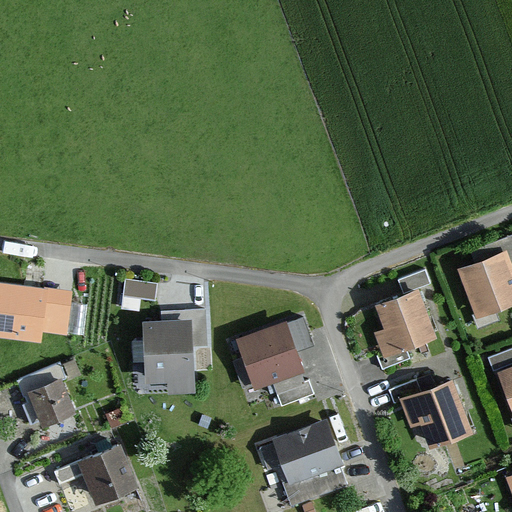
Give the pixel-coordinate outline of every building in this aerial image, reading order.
[(511,259),(509,251),(459,269),(478,320),(511,307),(511,259)] [(125,275),(125,298),(158,299),(158,276),(125,275)] [(73,293),(0,283),(0,339),(43,344),(44,336),(68,338),(73,293)] [(390,328),(377,333),(387,358),(441,336),(422,289),(380,305),(390,328)] [(183,321),(147,323),(149,384),(171,383),(172,395),(199,394),(198,345),(207,345),(206,311),(183,312),(183,321)] [(291,322),(242,338),(258,387),(308,371),(291,322)] [(511,367),(501,372),(511,401),(511,367)] [(65,377),(31,392),(46,428),(81,413),(65,377)] [(457,379),(401,400),(412,428),(424,424),(433,448),(476,432),(457,379)] [(328,419),(276,438),(292,484),(345,465),(328,419)] [(122,446),(82,462),(99,505),(140,488),(122,446)]
